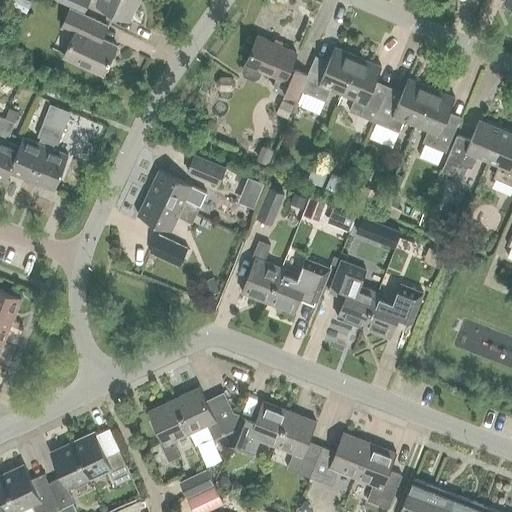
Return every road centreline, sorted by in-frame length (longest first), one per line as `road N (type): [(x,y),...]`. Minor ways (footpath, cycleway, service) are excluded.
road 1 (residential): [(102,386),(212,335),(511,452)]
road 2 (residential): [(79,260),(125,158),(222,0)]
road 3 (residential): [(361,0),(511,65)]
road 4 (residential): [(102,386),(78,335),(79,260)]
